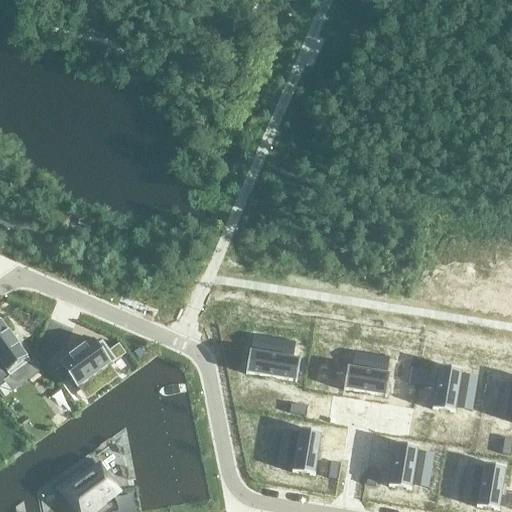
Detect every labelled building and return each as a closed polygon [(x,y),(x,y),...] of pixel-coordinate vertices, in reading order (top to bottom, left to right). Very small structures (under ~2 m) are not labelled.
[(226,327),(220,358),(299,372),(303,341),(284,337),(287,318),(254,312),(251,332),(226,327)] [(1,321),(0,321),(0,377),(3,382),(30,362),(1,321)] [(388,335),(352,329),(349,349),(335,347),(329,388),(391,396),(397,356),(385,354),(388,335)] [(93,341),(59,365),(77,390),(126,355),(119,345),(109,352),(102,342),(97,346),(93,341)] [(461,351),(437,347),(427,406),(453,411),(454,401),(471,403),(476,374),(457,371),(461,351)] [(511,418),(511,378),(498,376),(494,409),(508,411),(507,418),(511,418)] [(307,408),(291,406),(289,415),(306,417),(307,408)] [(321,485),(329,436),(306,432),(304,442),(291,440),(287,463),(304,466),(301,482),(321,485)] [(497,506),(510,438),(483,434),(478,464),(457,460),(452,485),(471,489),(469,501),(497,506)] [(412,446),(393,443),(382,495),(400,498),(402,485),(420,488),(426,462),(409,458),(412,446)] [(92,460),(58,485),(78,511),(103,511),(99,506),(109,499),(117,493),(100,469),(99,470),(92,460)] [(340,465),(331,464),(328,480),(337,481),(340,465)] [(377,471),(368,470),(366,486),(375,488),(377,471)]
